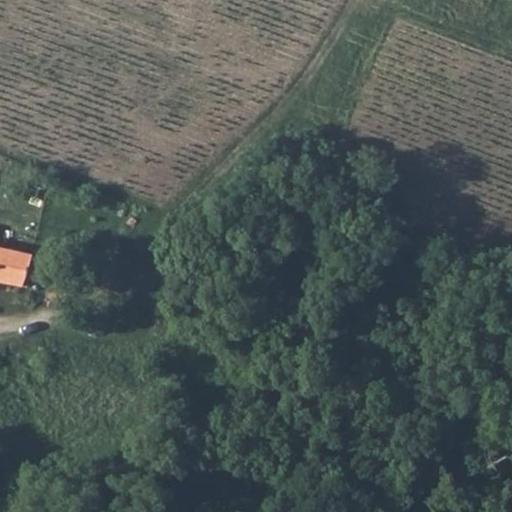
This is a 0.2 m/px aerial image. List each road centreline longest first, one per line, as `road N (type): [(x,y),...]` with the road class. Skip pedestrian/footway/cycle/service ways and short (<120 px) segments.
road 1 (track): [(353,0),(221,173),(80,301),(25,329)]
road 2 (track): [(280,104),(405,178),(416,223),(511,256)]
